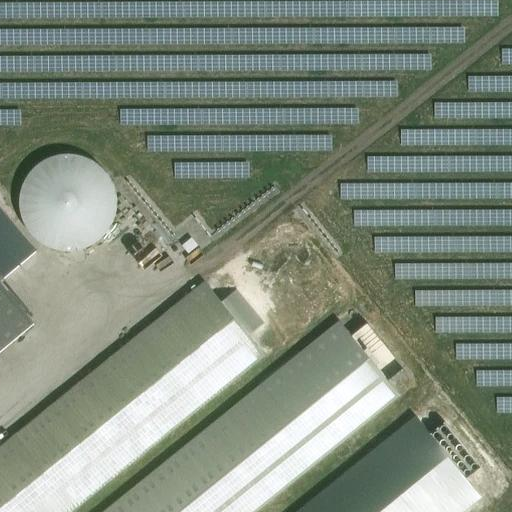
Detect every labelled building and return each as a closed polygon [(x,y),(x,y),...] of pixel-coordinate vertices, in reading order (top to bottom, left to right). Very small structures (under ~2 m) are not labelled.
[(0,210),(0,275),(4,280),(36,254),(0,210)] [(0,285),(0,354),(34,326),(0,285)] [(207,286),(123,353),(0,451),(0,511),(74,511),(265,360),(250,340),(265,328),(238,294),(223,306),(207,286)] [(105,511),(261,511),(402,400),(340,322),(105,511)] [(416,417),(298,511),(465,511),(482,499),(416,417)]
